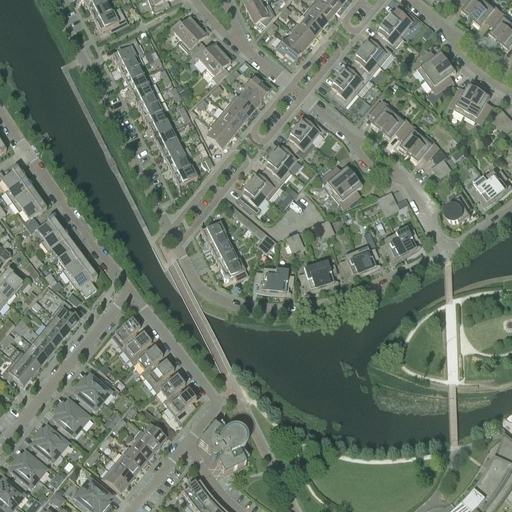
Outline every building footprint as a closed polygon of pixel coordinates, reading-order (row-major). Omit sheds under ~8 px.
[(89,15),(108,5),(105,0),(96,0),(85,6),(89,15)] [(146,0),(150,10),(151,10),(154,15),(167,10),(164,4),(175,0),(174,0),(146,0)] [(260,1),(261,3),(265,2),(264,0),(239,0),(244,9),(260,1)] [(316,0),(315,2),(334,17),(340,10),(328,0),(316,0)] [(347,2),(344,0),(328,0),(340,10),(347,2)] [(472,21),(487,3),(486,3),(485,5),(478,0),(465,0),(461,5),(461,6),(463,4),(467,7),(461,15),(468,21),(469,19),(472,21)] [(260,1),(244,9),(249,18),(268,8),(268,7),(264,9),(261,3),(260,1)] [(334,17),(315,2),(309,10),(327,25),(334,17)] [(489,29),(500,15),(487,3),(472,21),(474,23),(473,25),(480,31),(486,23),(490,26),(488,28),(489,29)] [(94,24),(119,11),(113,14),(108,5),(89,15),(94,24)] [(253,27),(259,24),(265,30),(274,19),(268,8),(249,18),(253,27)] [(285,10),(282,14),(287,18),(290,14),(285,10)] [(302,18),(321,33),(327,25),(309,10),(302,18)] [(119,11),(94,24),(99,35),(111,29),(114,34),(127,27),(119,11)] [(383,26),(402,42),(403,42),(400,39),(407,30),(410,33),(414,28),(396,12),(392,18),(390,20),(389,19),(383,26)] [(283,22),(287,18),(282,14),(278,18),(283,22)] [(499,44),(511,28),(511,24),(500,15),(489,29),(491,27),(495,30),(488,38),(495,44),(497,42),(499,44)] [(321,33),(302,18),(305,21),(299,28),(296,25),(314,41),(321,33)] [(178,47),(199,28),(194,23),(193,25),(189,21),(181,28),(177,24),(167,33),(171,38),(174,36),(181,44),(178,47)] [(314,41),(296,25),(289,33),(308,49),(314,41)] [(272,26),(269,30),(274,34),(277,30),(272,26)] [(373,41),(391,56),(391,55),(384,50),(388,46),(395,51),(402,42),(383,26),(377,33),(378,33),(379,34),(377,36),(373,41)] [(191,60),(201,50),(197,46),(207,37),(199,28),(178,47),(186,56),(187,55),(191,60)] [(511,28),(499,44),(502,46),(500,48),(507,54),(511,48),(511,28)] [(270,39),(274,34),(269,30),(265,34),(270,39)] [(308,49),(289,33),(289,34),(292,36),(286,43),(285,43),(282,40),(282,41),(301,57),(308,49)] [(117,70),(142,57),(134,41),(121,48),(124,53),(112,59),(117,70)] [(301,57),(282,41),(274,50),(277,52),(275,55),(282,61),(284,58),(293,65),(300,57),(301,57)] [(360,53),(379,70),(391,56),(373,41),(369,45),(369,46),(367,48),(366,47),(366,46),(360,53)] [(206,71),(223,55),(215,46),(206,55),(201,50),(191,60),(196,65),(198,63),(206,71)] [(350,68),(368,83),(379,70),(360,53),(354,60),(354,61),(355,60),(356,62),(354,64),(354,63),(350,68)] [(223,55),(206,71),(213,79),(211,81),(216,86),(226,77),(222,72),(230,65),(226,61),(228,59),(223,55)] [(424,83),(446,66),(444,64),(446,62),(441,55),(432,61),(429,57),(432,55),(431,55),(413,68),(424,83)] [(142,57),(117,70),(122,79),(141,69),(140,69),(138,70),(134,62),(142,58),(142,57)] [(446,66),(424,83),(435,97),(453,84),(450,85),(447,81),(456,75),(450,68),(448,69),(446,66)] [(337,81),(356,97),(368,83),(350,68),(346,73),(344,76),(343,74),(337,81)] [(141,69),(122,79),(126,88),(145,78),(141,69)] [(235,72),(229,78),(233,83),(239,77),(235,72)] [(145,78),(126,88),(129,93),(125,95),(127,99),(150,87),(145,78)] [(230,86),(233,83),(229,78),(225,82),(230,86)] [(241,89),(261,105),(260,104),(268,95),(259,89),(261,86),(254,80),(252,83),(249,80),(241,89)] [(356,97),(337,81),(331,88),(332,88),(333,89),(331,91),(326,96),(344,111),(356,97)] [(150,87),(127,99),(129,103),(133,101),(135,106),(155,96),(150,87)] [(464,119),(478,96),(475,94),(476,92),(468,87),(463,96),(459,94),(460,91),(448,110),(464,119)] [(214,92),(218,97),(222,93),(218,88),(214,92)] [(261,105),(241,89),(241,90),(244,92),(245,93),(239,100),(236,97),(236,98),(254,113),(261,105)] [(218,97),(214,92),(210,95),(214,100),(218,97)] [(478,96),(464,119),(480,129),(491,109),(489,111),(485,109),(490,100),(482,95),(481,97),(478,96)] [(155,96),(135,106),(140,115),(159,106),(155,96)] [(254,113),(236,98),(229,105),(248,121),(254,113)] [(199,106),(203,110),(207,107),(203,102),(199,106)] [(381,134),(396,116),(394,118),(385,111),(387,108),(382,104),(370,118),(371,119),(372,116),(376,120),(370,128),(377,133),(378,132),(381,134)] [(248,121),(229,105),(223,113),(241,129),(248,121)] [(159,106),(140,115),(145,124),(164,115),(159,106)] [(203,110),(199,106),(195,109),(199,114),(203,110)] [(216,121),(235,137),(241,129),(223,113),(216,121)] [(495,128),(506,118),(502,114),(491,124),(495,128)] [(164,115),(145,124),(147,130),(144,132),(146,136),(168,124),(164,115)] [(398,141),(410,127),(396,116),(381,134),(383,136),(382,138),(389,144),(395,136),(399,139),(398,141)] [(506,118),(495,128),(500,133),(511,123),(506,118)] [(294,132),(311,146),(318,137),(321,140),(326,134),(307,119),(303,124),(304,125),(302,127),(300,126),(300,125),(294,132)] [(210,129),(228,144),(235,137),(216,121),(210,129)] [(511,124),(511,123),(500,133),(504,138),(511,130),(511,124)] [(168,124),(146,136),(148,140),(151,138),(154,143),(173,133),(168,124)] [(410,127),(398,141),(398,142),(400,139),(404,143),(397,151),(404,156),(406,155),(408,157),(423,139),(410,127)] [(228,144),(210,129),(209,129),(212,132),(206,140),(221,152),(228,144)] [(311,146),(294,132),(288,139),(289,139),(290,141),(289,143),(288,142),(284,147),(295,157),(299,152),(303,155),(311,146)] [(173,133),(154,143),(159,152),(178,142),(173,133)] [(423,139),(408,157),(411,159),(410,161),(416,167),(423,159),(427,162),(425,164),(426,165),(438,151),(432,146),(431,149),(422,141),(424,139),(423,139)] [(178,142),(159,152),(163,161),(182,151),(178,142)] [(295,157),(284,147),(280,152),(281,152),(279,155),(277,153),(271,160),(291,176),(288,173),(295,164),(292,161),(295,157)] [(182,151),(163,161),(168,170),(187,160),(182,151)] [(187,160),(168,170),(172,179),(192,170),(187,160)] [(291,176),(271,160),(265,167),(266,167),(267,168),(266,170),(265,170),(261,175),(279,190),(291,176)] [(204,163),(209,173),(213,169),(209,161),(204,163)] [(434,177),(446,168),(443,163),(430,171),(434,177)] [(446,168),(434,177),(438,182),(450,173),(446,168)] [(4,195),(24,181),(16,170),(11,173),(12,175),(4,180),(0,174),(0,183),(1,183),(7,193),(4,195)] [(197,180),(192,170),(172,179),(178,190),(197,180)] [(330,198),(352,181),(350,179),(351,177),(346,170),(338,177),(334,172),(337,171),(336,170),(319,184),(330,198)] [(481,179),(498,201),(502,198),(505,196),(507,193),(510,190),(503,183),(505,181),(506,182),(507,182),(500,173),(495,177),(493,174),(484,182),(481,179)] [(279,190),(261,175),(257,180),(256,182),(254,181),(254,180),(248,187),(268,204),(279,190)] [(498,201),(481,179),(483,182),(474,189),(476,192),(471,196),(478,205),(478,204),(477,203),(480,201),(485,210),(489,208),(492,206),(495,204),(498,201)] [(24,181),(4,195),(11,205),(31,191),(24,181)] [(354,184),(352,181),(330,198),(342,213),(359,199),(359,198),(357,200),(353,196),(361,189),(356,182),(354,184)] [(268,204),(248,187),(242,194),(243,195),(244,196),(242,198),(237,203),(256,218),(260,213),(257,210),(264,201),(267,204),(268,204)] [(18,215),(38,201),(37,201),(38,200),(36,197),(35,197),(31,191),(11,205),(18,215)] [(377,202),(380,208),(393,201),(390,196),(377,202)] [(448,209),(449,212),(448,213),(447,214),(447,216),(446,217),(446,218),(447,220),(447,221),(448,222),(449,223),(450,224),(451,224),(452,225),(454,225),(455,225),(456,224),(458,224),(459,226),(470,219),(466,213),(469,211),(470,213),(471,212),(460,196),(452,202),(454,205),(448,209)] [(26,232),(36,225),(32,220),(40,215),(41,216),(46,212),(38,201),(18,215),(22,213),(28,222),(22,227),(26,232)] [(393,201),(380,208),(382,213),(396,207),(393,201)] [(398,213),(396,207),(382,213),(385,219),(398,213)] [(240,225),(244,220),(233,211),(229,215),(240,225)] [(36,225),(26,232),(30,237),(36,233),(43,243),(40,245),(59,231),(60,230),(57,227),(51,220),(46,223),(47,225),(40,230),(36,225)] [(244,220),(240,225),(247,231),(251,226),(244,220)] [(322,226),(328,239),(333,237),(328,223),(322,226)] [(206,246),(225,236),(220,225),(201,235),(206,246)] [(251,226),(247,231),(254,237),(258,232),(251,226)] [(328,239),(322,226),(316,228),(322,242),(328,239)] [(59,231),(40,245),(47,255),(66,241),(59,231)] [(258,232),(254,237),(261,243),(262,243),(266,238),(258,232)] [(393,234),(405,259),(409,258),(412,256),(415,254),(419,251),(413,243),(416,241),(417,243),(412,233),(407,235),(405,232),(395,238),(393,234)] [(401,261),(405,259),(393,234),(392,234),(394,238),(383,243),(385,246),(379,249),(384,259),(385,259),(384,257),(387,256),(390,266),(394,264),(398,263),(401,261)] [(225,236),(206,246),(211,255),(230,245),(225,236)] [(297,237),(291,239),(297,253),(303,250),(297,237)] [(261,253),(270,242),(266,238),(262,243),(261,243),(256,249),(261,253)] [(291,255),(297,253),(291,239),(285,241),(291,255)] [(58,262),(74,250),(66,241),(47,255),(51,253),(58,262)] [(270,242),(261,253),(266,257),(275,246),(270,242)] [(230,245),(211,255),(215,264),(234,254),(230,245)] [(4,254),(7,250),(3,247),(0,250),(2,252),(0,254),(0,271),(10,259),(4,254)] [(74,250),(58,262),(64,272),(61,274),(62,274),(81,260),(74,250)] [(354,252),(364,278),(368,276),(372,275),(375,273),(378,271),(373,262),(376,261),(377,262),(373,252),(368,254),(367,251),(355,255),(354,252)] [(360,279),(364,278),(354,252),(353,252),(355,255),(344,260),(345,263),(339,265),(343,276),(344,275),(343,274),(346,273),(349,283),(353,282),(357,281),(360,279)] [(234,254),(215,264),(220,273),(239,263),(234,254)] [(33,266),(38,262),(35,257),(29,261),(33,266)] [(69,284),(88,270),(81,260),(62,274),(69,284)] [(38,262),(33,266),(36,270),(42,266),(38,262)] [(239,263),(220,273),(225,284),(226,283),(244,274),(239,263)] [(322,293),(313,266),(314,270),(303,273),(304,277),(298,278),(301,289),(302,289),(301,287),(305,286),(306,296),(310,296),(314,295),(318,294),(322,293)] [(314,266),(313,266),(322,293),(326,291),(329,290),(333,289),(336,287),(332,278),(335,277),(336,278),(333,267),(327,269),(326,266),(315,269),(314,266)] [(88,270),(69,284),(76,294),(79,291),(85,300),(96,292),(90,284),(90,283),(91,284),(96,281),(88,270)] [(255,286),(256,286),(256,285),(259,285),(257,295),(261,296),(268,297),(272,298),(275,270),(274,274),(262,273),(262,276),(256,275),(255,286)] [(275,270),(272,298),(277,298),(280,298),(284,298),(288,298),(288,288),(291,288),(291,290),(292,290),(293,279),(287,278),(287,275),(275,274),(275,270)] [(0,282),(0,285),(14,297),(18,292),(21,295),(29,285),(16,275),(13,279),(11,278),(12,277),(7,273),(0,282)] [(44,280),(48,285),(53,281),(49,276),(44,280)] [(57,285),(53,281),(48,285),(51,289),(57,285)] [(14,297),(0,285),(0,300),(6,306),(14,297)] [(27,299),(32,304),(36,299),(31,295),(27,299)] [(80,305),(71,297),(67,302),(76,310),(80,305)] [(32,304),(27,299),(23,304),(28,308),(32,304)] [(63,303),(51,318),(69,333),(78,322),(74,318),(73,320),(67,315),(71,310),(63,303)] [(35,304),(31,309),(36,313),(40,309),(35,304)] [(20,323),(25,327),(29,323),(24,318),(20,323)] [(46,329),(62,342),(69,333),(51,318),(54,321),(46,329)] [(4,327),(9,331),(13,326),(8,322),(4,327)] [(25,327),(20,323),(16,328),(21,332),(25,327)] [(122,354),(139,340),(135,335),(138,333),(135,330),(136,329),(131,323),(111,339),(118,348),(118,349),(122,354)] [(9,331),(4,327),(0,331),(0,332),(5,336),(9,331)] [(62,342),(46,329),(39,339),(54,351),(62,342)] [(4,341),(9,346),(13,341),(8,337),(4,341)] [(122,354),(129,362),(129,363),(133,368),(137,365),(136,365),(150,354),(146,350),(149,347),(146,344),(147,343),(142,337),(139,340),(122,354)] [(54,351),(39,339),(31,348),(46,361),(54,351)] [(9,346),(4,341),(1,346),(6,350),(9,346)] [(46,361),(31,348),(24,357),(20,354),(20,355),(39,370),(46,361)] [(136,365),(137,365),(143,374),(140,377),(144,382),(145,382),(144,382),(161,368),(158,364),(160,362),(157,358),(158,357),(153,351),(150,354),(136,365)] [(13,364),(31,379),(39,370),(20,355),(13,364)] [(22,390),(31,379),(13,364),(1,378),(8,385),(12,380),(18,385),(17,386),(22,390)] [(144,382),(145,382),(152,391),(151,391),(156,396),(159,394),(159,393),(172,382),(169,378),(171,376),(168,372),(169,371),(165,365),(161,368),(144,382)] [(79,386),(103,406),(111,396),(108,394),(111,390),(99,380),(96,384),(89,378),(86,383),(84,381),(79,386)] [(159,393),(159,394),(166,402),(162,405),(167,410),(184,396),(183,396),(180,392),(183,390),(180,386),(180,385),(176,379),(172,382),(159,393)] [(0,390),(4,394),(8,389),(0,382),(0,390)] [(103,406),(79,386),(75,391),(77,393),(73,397),(80,403),(78,406),(89,416),(92,413),(95,415),(103,406)] [(187,393),(183,396),(184,396),(167,410),(174,419),(180,427),(195,411),(191,406),(194,404),(191,400),(192,399),(187,393)] [(62,407),(58,412),(81,431),(89,422),(86,420),(89,416),(78,406),(75,410),(68,404),(64,408),(62,407)] [(131,411),(126,416),(130,420),(135,414),(131,411)] [(81,431),(58,412),(54,417),(56,418),(52,423),(59,429),(56,432),(68,442),(71,439),(73,441),(81,431)] [(122,422),(117,428),(121,431),(126,425),(122,422)] [(116,437),(121,431),(117,428),(112,434),(116,437)] [(150,428),(143,436),(159,449),(162,445),(163,446),(167,442),(150,428)] [(215,455),(211,458),(210,459),(210,460),(210,461),(211,462),(211,463),(212,463),(213,463),(214,463),(218,460),(220,463),(216,465),(223,478),(245,468),(239,455),(240,454),(241,454),(242,452),(243,452),(243,451),(244,450),(244,449),(245,448),(245,447),(245,446),(245,445),(245,444),(245,443),(245,442),(245,441),(245,440),(244,439),(244,438),(243,437),(242,437),(242,436),(241,435),(239,434),(238,434),(237,433),(236,433),(235,433),(234,433),(233,433),(232,433),(230,433),(228,434),(226,435),(224,437),(213,428),(198,446),(210,456),(212,453),(215,455)] [(41,432),(36,437),(60,457),(68,448),(65,445),(68,442),(56,432),(53,436),(46,430),(43,434),(41,432)] [(152,457),(153,457),(156,453),(156,454),(160,450),(159,449),(143,436),(140,433),(133,441),(137,444),(152,457)] [(60,457),(36,437),(32,443),(34,444),(30,449),(37,455),(35,458),(46,468),(49,464),(52,467),(60,457)] [(109,438),(104,443),(108,447),(113,441),(109,438)] [(495,511),(499,506),(503,501),(507,495),(511,490),(511,486),(511,445),(504,439),(503,443),(501,449),(498,455),(496,461),(494,460),(492,462),(489,468),(486,474),(483,479),(480,484),(476,490),(472,495),(468,499),(464,504),(459,509),(455,511),(495,511)] [(103,452),(108,447),(104,443),(99,449),(103,452)] [(146,465),(149,461),(150,462),(154,458),(153,457),(152,457),(137,444),(131,452),(130,452),(146,465)] [(139,473),(140,472),(142,469),(143,470),(147,465),(146,465),(130,452),(131,452),(128,449),(121,457),(139,473)] [(96,453),(91,459),(95,462),(100,456),(96,453)] [(19,458),(15,463),(38,483),(46,473),(43,471),(46,468),(35,458),(32,461),(25,456),(21,460),(19,458)] [(133,481),(133,480),(136,477),(137,478),(140,473),(140,472),(139,473),(121,457),(114,465),(133,481)] [(90,468),(95,462),(91,459),(86,465),(90,468)] [(38,483),(15,463),(11,468),(13,470),(9,475),(16,480),(13,484),(25,494),(28,490),(30,492),(38,483)] [(126,488),(127,488),(129,485),(130,485),(134,481),(133,480),(133,481),(114,465),(108,473),(126,488)] [(126,488),(108,473),(101,481),(119,497),(123,492),(124,493),(127,489),(127,488),(126,488)] [(89,482),(81,491),(104,511),(109,506),(107,504),(110,500),(103,494),(106,490),(95,480),(92,484),(89,482)] [(0,494),(17,509),(25,499),(22,497),(25,494),(13,484),(10,487),(3,481),(0,485),(0,494)] [(186,509),(206,493),(205,494),(202,490),(203,489),(200,484),(195,487),(194,485),(186,490),(187,492),(182,496),(189,506),(186,508),(186,509)] [(103,511),(104,511),(81,491),(73,501),(76,503),(73,507),(79,511),(103,511)] [(189,511),(202,511),(213,502),(212,503),(209,499),(210,498),(206,493),(186,509),(189,511)] [(14,511),(17,509),(0,494),(0,511),(14,511)] [(65,502),(55,494),(49,502),(58,510),(65,502)] [(219,511),(221,510),(220,511),(217,507),(218,506),(213,502),(202,511),(219,511)]
